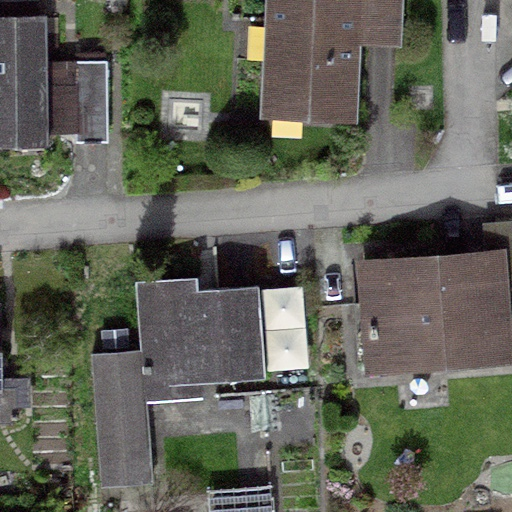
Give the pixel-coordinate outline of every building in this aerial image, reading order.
[(264,0),(258,115),(368,121),(372,50),(407,52),(410,0),(264,0)] [(0,23),(0,145),(66,143),(60,20),(0,23)] [(107,141),(107,63),(68,64),(68,141),(107,141)] [(489,250),(356,262),(366,376),(511,363),(511,323),(509,283),(511,282),(511,218),(487,221),(489,250)] [(90,354),(96,483),(151,481),(147,396),(201,393),(200,372),(259,369),(255,271),(199,273),(199,257),(135,259),(139,352),(90,354)]
